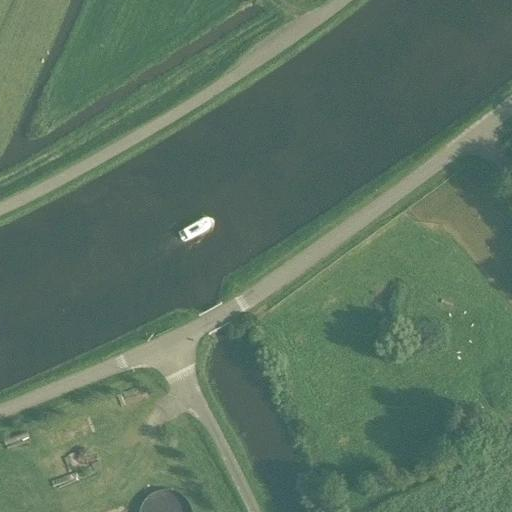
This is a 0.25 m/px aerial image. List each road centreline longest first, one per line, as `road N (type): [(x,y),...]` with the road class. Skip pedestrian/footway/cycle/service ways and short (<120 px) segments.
road 1 (unclassified): [(168,342),(328,250),(511,112)]
road 2 (unclassified): [(0,206),(200,94),(343,0)]
road 3 (unclassified): [(256,511),(168,342)]
road 4 (unclassified): [(0,416),(168,342)]
